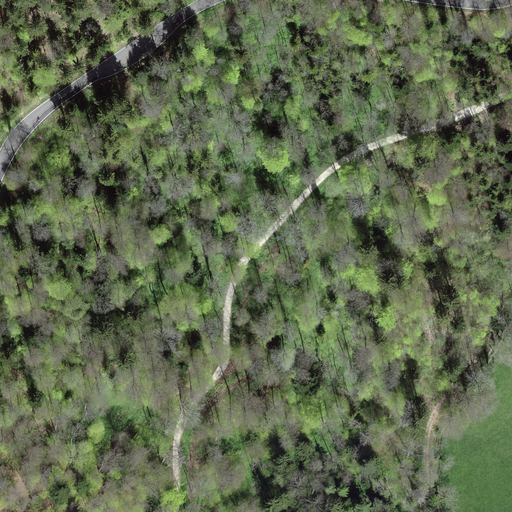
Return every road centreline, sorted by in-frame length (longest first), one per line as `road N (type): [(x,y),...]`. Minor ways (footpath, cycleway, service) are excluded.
road 1 (track): [(175,511),(177,432),(225,361),(226,300),(251,248),(354,153),(511,92)]
road 2 (tertiary): [(208,0),(48,106),(26,125),(0,171)]
road 3 (track): [(423,511),(433,414),(511,286)]
